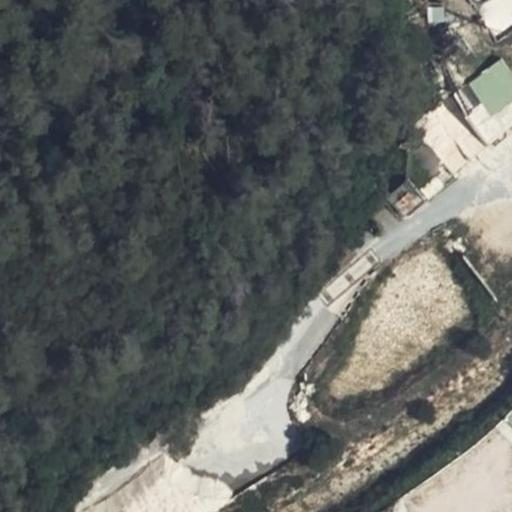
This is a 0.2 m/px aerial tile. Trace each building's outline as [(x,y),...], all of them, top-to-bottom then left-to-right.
[(422,4),(419,0),(389,0),(404,30),(444,28),(441,3),(422,4)] [(492,26),(511,17),(511,0),(480,0),(476,2),(486,25),(491,23),(492,26)] [(511,31),(500,41),(511,58),(511,31)] [(468,51),(459,40),(427,61),(436,72),(468,51)] [(511,83),(511,77),(501,63),(482,76),(496,94),(511,83)] [(440,161),(428,147),(414,157),(426,170),(440,161)] [(410,190),(395,201),(403,212),(418,201),(410,190)]
